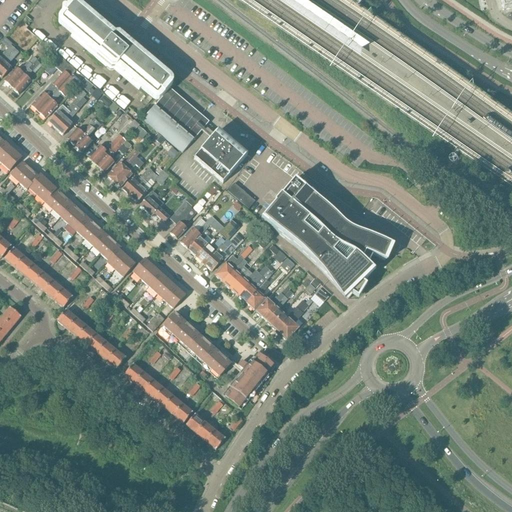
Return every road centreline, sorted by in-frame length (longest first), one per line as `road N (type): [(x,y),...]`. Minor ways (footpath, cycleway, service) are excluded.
road 1 (residential): [(117,0),(350,175),(387,186),(444,232),(447,251)]
road 2 (residential): [(294,371),(0,108)]
road 3 (residential): [(249,429),(0,218)]
road 4 (residential): [(197,511),(0,412)]
road 5 (residential): [(294,371),(447,251)]
road 6 (secondary): [(399,392),(457,463),(511,510)]
road 7 (secondary): [(511,490),(471,455),(413,381)]
road 8 (secondary): [(511,270),(440,307),(399,342)]
road 9 (secondary): [(402,0),(431,26),(511,71)]
